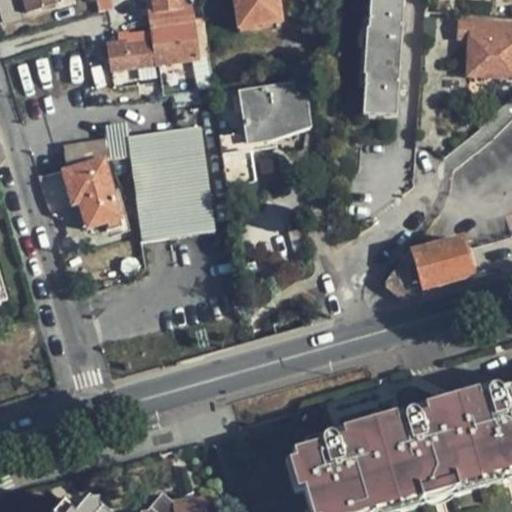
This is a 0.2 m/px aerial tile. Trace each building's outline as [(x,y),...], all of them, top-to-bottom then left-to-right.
[(22,0),(26,12),(55,3),(54,0),(22,0)] [(152,29),(193,25),(191,8),(181,9),(180,0),(152,0),(154,13),(150,14),(152,29)] [(232,0),(237,29),(281,22),(277,0),(232,0)] [(367,76),(364,76),(361,115),(395,118),(402,0),(369,0),(367,29),(370,29),(367,76)] [(469,38),(468,75),(499,77),(511,77),(511,23),(459,21),(459,38),(469,38)] [(152,29),(152,34),(153,42),(125,45),(125,42),(109,44),(112,71),(172,62),(196,59),(197,59),(193,25),(152,29)] [(124,37),(125,42),(125,45),(153,42),(152,34),(124,37)] [(172,62),(174,79),(198,76),(196,59),(172,62)] [(499,96),(499,77),(468,75),(467,94),(499,96)] [(220,138),(227,188),(253,184),(249,154),(248,144),(270,140),(268,129),(302,123),(296,85),(239,94),(247,135),(220,138)] [(229,94),(219,96),(222,119),(233,117),(229,94)] [(511,198),(511,126),(459,167),(493,212),(511,198)] [(124,154),(137,243),(211,233),(197,129),(126,139),(128,153),(124,154)] [(128,153),(126,139),(64,147),(66,171),(61,172),(72,207),(79,205),(87,230),(104,224),(107,232),(128,226),(126,218),(120,219),(103,160),(124,154),(128,153)] [(271,151),(270,140),(248,144),(249,154),(271,151)] [(296,227),(283,231),(290,253),(304,249),(296,227)] [(414,250),(411,247),(409,250),(383,283),(402,298),(420,293),(420,290),(473,275),(459,231),(445,235),(446,241),(414,250)] [(321,444),(291,452),(308,511),(345,511),(511,464),(511,388),(503,391),(501,389),(499,387),(496,386),(493,386),(491,388),(489,390),(488,396),(419,416),(417,413),(415,411),(412,410),(409,410),(407,412),(405,414),(404,417),(404,420),(335,440),(334,437),(332,435),(326,434),(323,436),(322,438),(321,441),(321,444)] [(105,506),(86,507),(91,511),(209,511),(208,496),(172,499),(160,492),(142,511),(136,511),(136,507),(106,509),(105,506)]
